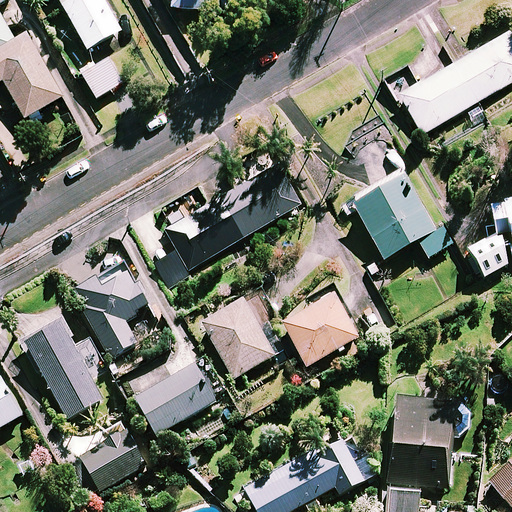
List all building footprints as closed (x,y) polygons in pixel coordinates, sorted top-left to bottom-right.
[(0,8),(10,2),(9,0),(0,0),(0,86),(4,85),(25,122),(63,101),(29,38),(16,46),(0,16),(0,8)] [(121,35),(101,0),(57,0),(88,53),(121,35)] [(172,0),(172,12),(229,16),(230,0),(172,0)] [(511,84),(511,33),(511,32),(418,88),(408,71),(386,85),(396,102),(400,100),(422,138),(511,84)] [(122,86),(109,63),(83,78),(97,101),(122,86)] [(302,206),(279,168),(229,197),(228,195),(185,220),(182,214),(167,223),(171,231),(166,234),(189,273),(302,206)] [(435,234),(405,181),(354,210),(384,264),(418,244),(428,261),(452,247),(443,230),(435,234)] [(511,204),(490,213),(494,225),(483,229),(488,243),(470,250),(481,280),(511,268),(511,204)] [(154,319),(126,270),(76,300),(111,360),(137,345),(130,333),(154,319)] [(359,341),(333,293),(311,305),(315,311),(283,329),(306,370),(359,341)] [(276,321),(261,295),(203,329),(234,382),(284,353),(268,326),(276,321)] [(62,322),(74,341),(86,333),(75,314),(62,322)] [(69,344),(61,330),(56,332),(26,350),(68,423),(103,402),(69,344)] [(215,405),(195,370),(137,404),(157,439),(215,405)] [(0,431),(21,419),(0,383),(0,431)] [(418,511),(419,489),(448,491),(452,439),(461,440),(469,431),(470,417),(463,406),(394,401),(388,486),(387,511),(418,511)] [(72,475),(86,499),(99,492),(100,494),(146,467),(127,435),(82,462),(85,467),(72,475)] [(356,435),(343,442),(246,494),(255,511),(295,511),(336,490),(340,497),(378,476),(356,435)] [(511,464),(489,485),(511,510),(511,464)]
